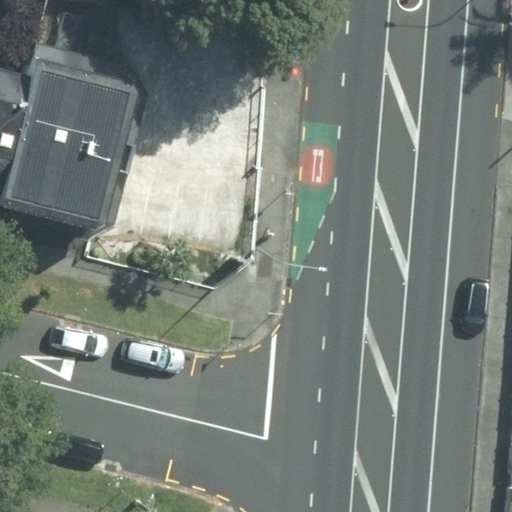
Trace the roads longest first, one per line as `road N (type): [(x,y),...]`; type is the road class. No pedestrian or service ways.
road 1 (primary): [(416,0),(380,461)]
road 2 (residential): [(0,368),(380,461)]
